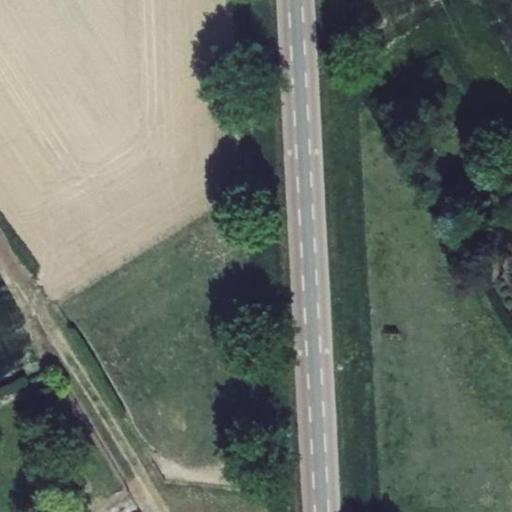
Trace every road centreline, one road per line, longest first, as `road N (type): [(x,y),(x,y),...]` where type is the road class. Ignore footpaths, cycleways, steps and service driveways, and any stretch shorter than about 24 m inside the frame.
road 1 (tertiary): [(295,0),(321,511)]
road 2 (track): [(0,244),(137,476)]
